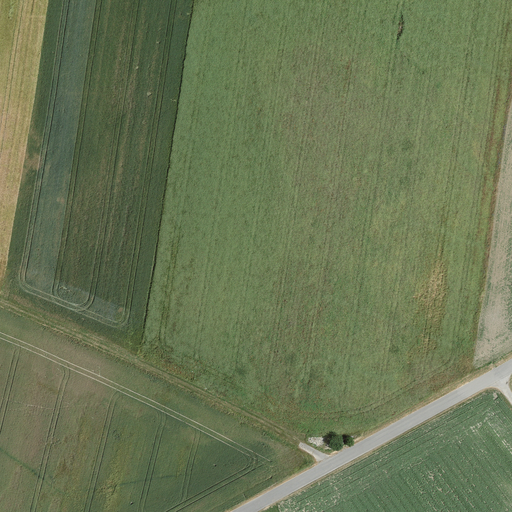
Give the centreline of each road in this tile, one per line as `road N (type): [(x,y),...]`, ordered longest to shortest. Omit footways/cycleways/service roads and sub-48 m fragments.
road 1 (track): [(330,473),(287,444),(0,311)]
road 2 (unclassified): [(258,511),(511,376)]
